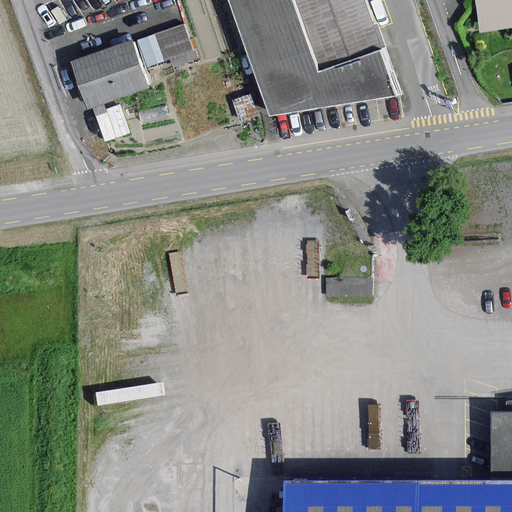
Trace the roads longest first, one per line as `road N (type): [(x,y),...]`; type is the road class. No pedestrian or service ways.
road 1 (unclassified): [(511,129),(0,212)]
road 2 (unknown): [(425,317),(225,332)]
